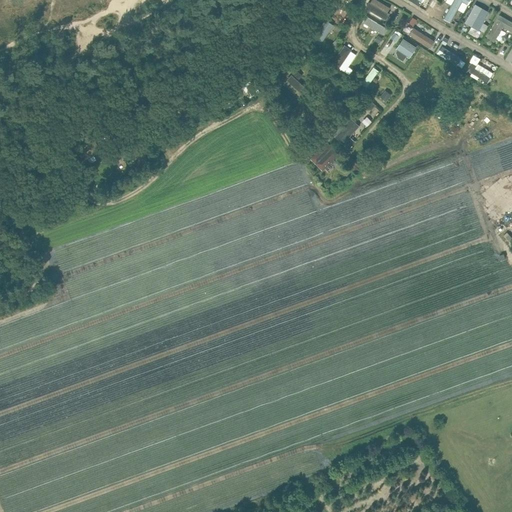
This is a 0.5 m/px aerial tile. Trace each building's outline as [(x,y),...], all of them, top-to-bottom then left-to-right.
[(376,0),(371,0),(370,3),(369,2),(365,8),(385,20),(389,14),(387,13),(389,8),(376,0)] [(433,0),(431,0),(428,7),(441,13),(445,5),(433,0)] [(469,0),(453,0),(443,19),(450,22),(462,1),(467,4),(469,0)] [(465,22),(478,30),(488,12),(475,5),(465,22)] [(511,31),(511,30),(511,22),(500,16),(488,37),(494,41),(503,26),(511,31)] [(366,23),(367,34),(382,32),(381,22),(366,23)] [(432,49),(438,41),(416,27),(411,35),(432,49)] [(394,32),(390,38),(395,41),(399,36),(394,32)] [(402,39),(396,49),(409,58),(416,48),(402,39)] [(333,60),(344,70),(358,55),(347,45),(333,60)] [(442,47),(437,53),(456,65),(460,58),(442,47)] [(355,76),(367,87),(381,72),(369,61),(355,76)] [(476,66),(471,63),(467,71),(487,83),(490,78),(474,69),(476,66)] [(284,84),(299,98),(307,89),(291,75),(287,80),(287,81),(284,84)] [(511,95),(511,85),(497,78),(493,86),(511,95)] [(258,92),(251,79),(244,83),(251,96),(258,92)] [(384,92),(380,97),(386,102),(390,97),(384,92)] [(186,97),(171,105),(180,122),(195,114),(186,97)] [(367,97),(361,103),(364,106),(370,106),(373,103),(367,97)] [(147,117),(149,124),(158,121),(155,114),(147,117)] [(350,119),(335,136),(348,148),(354,142),(348,137),(358,126),(350,119)] [(80,148),(86,159),(100,151),(94,140),(80,148)] [(311,158),(322,170),(338,154),(326,142),(311,158)] [(353,164),(349,168),(353,172),(357,168),(356,166),(353,164)] [(509,245),(511,243),(511,232),(510,229),(503,234),(509,245)]
